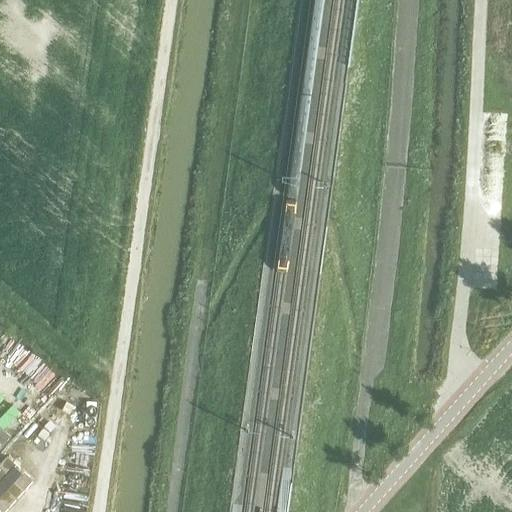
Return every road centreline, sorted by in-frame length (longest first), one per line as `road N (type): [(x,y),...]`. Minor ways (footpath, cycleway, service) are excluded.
road 1 (track): [(100,511),(173,0)]
road 2 (track): [(434,435),(456,381),(481,0)]
road 3 (track): [(203,283),(243,0)]
road 4 (unclassified): [(364,511),(511,349)]
